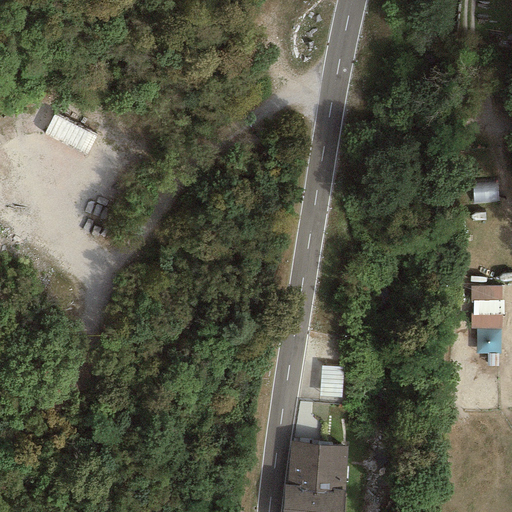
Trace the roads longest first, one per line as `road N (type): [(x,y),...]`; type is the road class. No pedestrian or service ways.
road 1 (tertiary): [(351,0),(267,511)]
road 2 (track): [(335,72),(247,121),(187,168),(108,275),(66,381),(0,441)]
